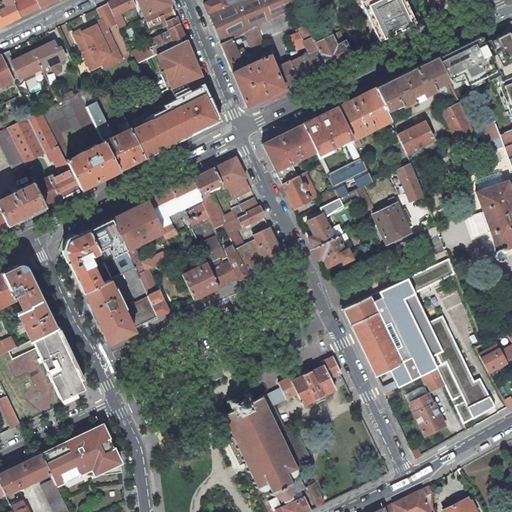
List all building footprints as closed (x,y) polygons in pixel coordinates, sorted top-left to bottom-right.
[(0,26),(20,17),(11,0),(2,0),(4,2),(0,4),(0,26)] [(11,0),(20,17),(33,11),(28,0),(11,0)] [(28,0),(33,11),(39,8),(35,0),(28,0)] [(113,0),(107,3),(116,22),(119,29),(128,25),(120,13),(135,6),(132,0),(113,0)] [(169,0),(136,0),(141,12),(139,13),(142,19),(144,18),(143,16),(171,4),(169,0)] [(224,0),(211,0),(203,4),(207,15),(227,7),(224,0)] [(257,26),(269,20),(289,11),(297,7),(293,0),(243,0),(227,7),(207,15),(219,44),(231,39),(245,32),(257,26)] [(361,0),(359,1),(379,41),(416,23),(404,0),(386,0),(361,0)] [(427,0),(434,14),(451,5),(448,0),(427,0)] [(121,59),(106,27),(116,22),(107,3),(97,8),(102,19),(94,23),(95,25),(82,32),(81,29),(73,33),(90,68),(102,63),(104,67),(121,59)] [(143,16),(144,18),(149,28),(162,22),(166,32),(148,41),(148,43),(140,47),(130,52),(129,52),(130,55),(134,64),(153,55),(156,53),(185,39),(171,4),(143,16)] [(269,20),(257,26),(263,40),(282,31),(281,29),(294,23),(289,11),(269,20)] [(94,22),(81,29),(82,32),(95,25),(94,23),(94,22)] [(308,53),(275,69),(283,89),(326,67),(315,44),(305,24),(295,29),(297,33),(289,36),(295,50),(304,46),(308,53)] [(231,39),(219,44),(246,107),(283,89),(275,69),(269,55),(267,50),(265,46),(263,40),(257,26),(245,32),(254,53),(255,52),(258,60),(255,61),(254,59),(242,65),(240,61),(247,58),(243,47),(235,49),(231,39)] [(315,44),(326,67),(351,55),(339,32),(315,44)] [(362,32),(356,35),(362,49),(369,46),(362,32)] [(502,42),(511,38),(509,32),(484,44),(490,56),(505,49),(502,42)] [(480,36),(436,57),(447,80),(451,86),(454,85),(458,93),(467,89),(465,85),(493,71),(497,80),(500,78),(503,85),(500,86),(511,109),(511,38),(502,42),(505,49),(490,56),(484,44),(480,36)] [(147,112),(127,122),(144,158),(171,144),(220,120),(205,85),(200,74),(185,39),(156,53),(164,71),(160,73),(167,89),(170,88),(185,81),(190,92),(174,99),(162,104),(164,108),(148,116),(147,112)] [(33,51),(41,68),(46,66),(48,65),(51,70),(51,71),(52,71),(55,74),(60,72),(61,67),(60,65),(64,63),(62,60),(65,58),(61,49),(58,51),(53,41),(33,51)] [(25,81),(34,76),(33,73),(41,68),(33,51),(13,60),(9,51),(1,54),(14,80),(14,81),(14,82),(19,79),(23,77),(25,80),(25,81)] [(1,54),(0,54),(0,86),(14,80),(1,54)] [(398,76),(374,88),(385,110),(399,104),(400,107),(411,101),(412,103),(414,101),(414,102),(422,98),(421,96),(425,94),(435,90),(433,86),(447,80),(436,57),(398,76)] [(46,66),(41,68),(43,73),(49,71),(51,70),(48,65),(46,66)] [(185,81),(170,88),(174,99),(190,92),(185,81)] [(85,88),(78,92),(102,140),(104,142),(118,171),(144,158),(127,122),(126,121),(109,129),(88,87),(85,88)] [(374,88),(336,107),(351,137),(352,139),(358,136),(390,120),(385,110),(374,88)] [(57,102),(74,94),(72,90),(66,93),(65,92),(55,97),(57,102)] [(56,103),(40,111),(66,161),(78,155),(77,154),(97,144),(98,145),(103,142),(78,92),(74,94),(56,103)] [(441,111),(455,140),(473,131),(459,103),(441,111)] [(317,154),(351,137),(336,107),(302,124),(315,151),(317,154)] [(30,115),(6,127),(24,162),(45,152),(50,162),(54,160),(59,169),(68,164),(66,161),(40,111),(39,111),(34,113),(30,115)] [(424,121),(397,135),(404,151),(406,154),(421,146),(423,150),(408,157),(410,162),(437,149),(424,121)] [(480,127),(486,142),(499,137),(499,135),(493,121),(480,127)] [(262,144),(275,171),(291,163),(296,160),(300,158),(315,151),(302,124),(262,144)] [(6,127),(0,130),(0,144),(17,179),(29,173),(24,162),(6,127)] [(511,130),(510,131),(499,135),(499,137),(511,171),(511,130)] [(78,155),(66,161),(68,164),(70,169),(80,189),(118,171),(104,142),(103,142),(98,145),(97,144),(77,154),(78,155)] [(391,157),(397,169),(409,163),(410,162),(408,157),(406,154),(404,151),(391,157)] [(235,157),(213,168),(223,188),(223,189),(227,187),(245,177),(235,157)] [(334,190),(338,198),(354,190),(362,186),(372,181),(361,158),(349,164),(331,173),(327,175),(334,190)] [(409,163),(397,169),(410,201),(423,195),(409,163)] [(213,193),(223,188),(213,168),(191,179),(200,199),(212,194),(213,193)] [(48,177),(59,199),(80,189),(70,169),(53,178),(51,175),(48,177)] [(281,184),(293,208),(317,196),(305,172),(298,176),(281,184)] [(477,191),(505,182),(502,175),(501,175),(498,173),(478,180),(477,180),(478,181),(476,184),(475,184),(477,191)] [(34,183),(46,206),(59,199),(48,177),(34,183)] [(233,199),(251,191),(245,177),(227,187),(233,199)] [(191,179),(147,200),(157,221),(168,215),(200,199),(191,179)] [(482,212),(490,231),(490,233),(495,252),(494,254),(493,256),(495,259),(498,260),(501,259),(503,256),(503,253),(501,251),(511,246),(511,194),(508,183),(507,181),(505,182),(477,191),(475,192),(482,212)] [(12,193),(0,198),(0,211),(7,225),(46,206),(34,183),(34,182),(21,188),(16,191),(15,189),(11,191),(12,193)] [(362,186),(354,190),(358,198),(359,200),(362,206),(370,202),(362,186)] [(223,188),(213,193),(216,199),(226,194),(223,189),(223,188)] [(321,197),(325,205),(330,202),(338,198),(334,190),(321,197)] [(338,198),(330,202),(335,211),(359,200),(358,198),(354,190),(338,198)] [(208,216),(214,229),(224,224),(235,219),(232,212),(223,216),(212,194),(200,199),(202,204),(208,216)] [(245,213),(259,207),(254,197),(239,205),(244,214),(245,213)] [(147,200),(111,218),(126,250),(162,232),(161,229),(157,221),(147,200)] [(335,211),(330,202),(325,205),(319,208),(322,213),(323,216),(327,214),(326,213),(332,212),(335,211)] [(202,204),(185,212),(191,224),(208,216),(202,204)] [(372,215),(385,243),(409,231),(405,222),(403,218),(400,212),(396,204),(372,215)] [(263,215),(259,207),(245,213),(244,214),(235,219),(224,224),(228,233),(263,215)] [(409,221),(404,211),(400,212),(403,218),(405,222),(409,221)] [(472,215),(480,235),(490,231),(482,212),(472,215)] [(307,238),(312,248),(334,238),(323,216),(322,213),(306,221),(313,235),(307,238)] [(157,221),(161,229),(172,224),(168,215),(157,221)] [(111,218),(89,229),(98,251),(100,254),(110,249),(115,260),(104,264),(105,266),(111,279),(134,267),(126,250),(111,218)] [(172,224),(161,229),(162,232),(165,239),(177,234),(172,224)] [(253,235),(267,264),(283,257),(269,227),(253,235)] [(69,239),(64,253),(83,292),(102,283),(98,274),(93,264),(96,263),(94,259),(92,260),(90,255),(96,252),(98,251),(89,229),(69,239)] [(343,233),(337,236),(341,244),(348,240),(345,232),(343,233)] [(334,238),(312,248),(318,259),(322,257),(327,266),(341,259),(342,262),(351,258),(347,249),(344,250),(341,244),(337,236),(334,238)] [(194,299),(237,278),(229,261),(227,256),(226,256),(216,237),(199,245),(207,262),(201,265),(200,263),(198,264),(199,266),(182,274),(194,299)] [(235,245),(248,273),(262,267),(248,242),(239,247),(237,242),(234,244),(235,245)] [(229,261),(237,278),(248,273),(235,245),(225,251),(227,256),(229,261)] [(142,263),(134,267),(137,274),(149,268),(174,257),(173,255),(170,248),(141,262),(142,263)] [(179,252),(173,255),(174,257),(177,263),(183,260),(179,252)] [(429,321),(415,293),(455,273),(447,257),(342,308),(375,376),(386,370),(395,388),(417,377),(423,374),(431,391),(444,384),(463,421),(471,417),(472,418),(494,408),(479,378),(474,381),(442,315),(429,321)] [(14,266),(1,272),(13,296),(15,295),(22,309),(16,312),(21,321),(21,322),(22,321),(23,324),(24,326),(24,327),(30,340),(32,339),(54,328),(56,327),(41,297),(29,271),(14,266)] [(101,273),(98,274),(102,283),(104,282),(109,280),(111,279),(105,266),(99,269),(101,273)] [(147,295),(137,274),(134,267),(111,279),(109,280),(104,282),(102,283),(83,292),(94,316),(106,341),(126,331),(131,329),(157,316),(148,296),(147,295)] [(1,272),(0,272),(0,306),(14,299),(13,296),(1,272)] [(148,296),(157,316),(168,311),(158,291),(147,295),(148,296)] [(54,328),(32,339),(36,347),(36,348),(41,358),(42,361),(43,360),(43,361),(48,372),(47,372),(52,382),(54,387),(60,399),(80,390),(82,385),(54,328)] [(511,342),(506,332),(493,339),(496,345),(479,354),(488,372),(506,362),(505,362),(511,358),(511,342)] [(0,354),(8,351),(9,350),(16,347),(11,337),(8,338),(2,341),(0,336),(0,354)] [(263,394),(262,395),(267,408),(296,394),(302,405),(335,390),(329,378),(340,373),(332,356),(320,362),(321,365),(291,380),(289,377),(277,382),(280,387),(263,395),(263,394)] [(247,467),(257,488),(258,488),(262,491),(264,492),(265,492),(266,491),(269,487),(273,496),(274,495),(276,497),(279,498),(281,499),(283,500),(286,499),(288,498),(290,496),(291,495),(292,494),(292,492),(292,487),(293,486),(289,478),(294,477),(295,476),(296,474),(297,468),(289,451),(278,429),(267,408),(262,395),(252,400),(246,388),(226,398),(231,409),(221,414),(245,463),(244,463),(245,465),(246,468),(247,467)] [(413,413),(424,435),(444,425),(433,403),(432,404),(427,394),(410,402),(414,412),(413,413)] [(0,399),(0,407),(11,429),(19,425),(6,397),(0,399)] [(292,422),(278,429),(289,451),(303,445),(292,422)] [(63,480),(91,468),(94,475),(101,472),(119,463),(119,460),(119,459),(102,424),(79,435),(40,453),(50,473),(53,479),(55,485),(63,482),(63,480)] [(15,493),(25,488),(24,486),(50,473),(40,453),(20,463),(0,472),(0,485),(4,494),(14,489),(15,493)] [(119,463),(101,472),(102,474),(119,472),(120,472),(119,463)] [(12,510),(12,511),(68,511),(56,487),(55,485),(53,479),(40,485),(53,511),(28,511),(22,498),(9,504),(12,510)] [(306,486),(317,508),(324,504),(314,483),(306,486)] [(433,511),(431,506),(431,491),(428,486),(373,511),(433,511)] [(275,511),(307,511),(311,511),(304,496),(294,501),(291,495),(290,496),(288,498),(286,499),(283,500),(286,505),(281,507),(276,497),(269,501),(273,511),(274,510),(275,511)] [(474,511),(467,498),(442,511),(474,511)]
